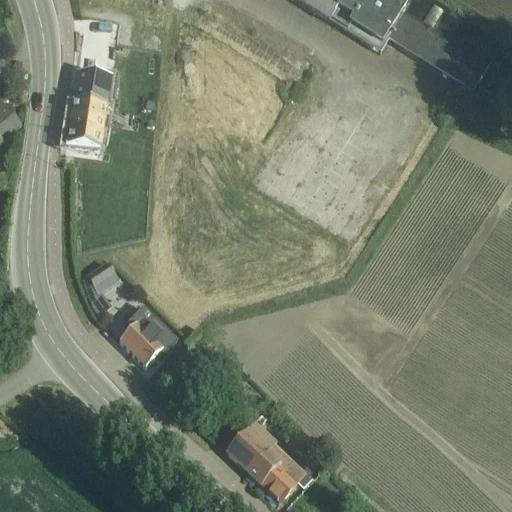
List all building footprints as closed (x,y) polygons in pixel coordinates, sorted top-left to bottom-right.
[(422,0),(286,0),(379,58),(387,44),(471,98),(502,50),(422,0)] [(65,150),(74,151),(98,155),(102,135),(106,136),(107,131),(102,130),(110,83),(77,78),(65,150)] [(0,108),(0,148),(20,131),(0,108)] [(107,270),(86,283),(93,294),(114,281),(107,270)] [(93,310),(99,317),(108,311),(102,303),(93,310)] [(129,336),(119,346),(145,372),(157,360),(160,363),(177,347),(142,312),(123,331),(129,336)] [(226,366),(214,378),(227,391),(239,378),(226,366)] [(296,490),(304,481),(272,451),(274,449),(252,429),(225,458),(279,508),(296,490)] [(304,481),(296,490),(301,495),(309,485),(304,481)]
